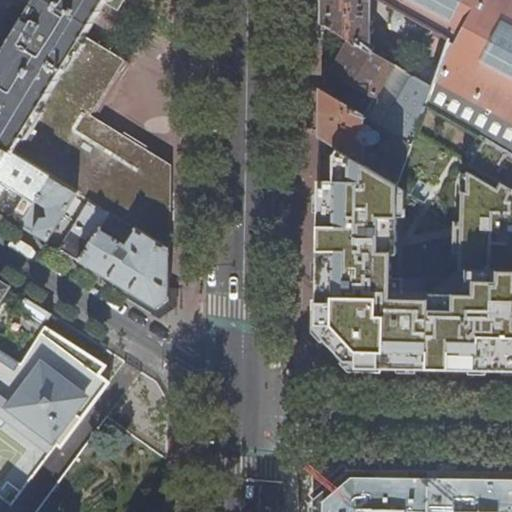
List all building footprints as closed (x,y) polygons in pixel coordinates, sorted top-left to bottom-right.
[(172,169),(95,122),(87,117),(124,59),(87,36),(107,3),(119,11),(125,0),(38,0),(34,8),(0,62),(0,144),(8,149),(52,176),(78,192),(91,200),(115,215),(125,221),(171,249),(172,169)] [(373,51),(374,0),(323,0),(323,23),(352,39),(373,51)] [(511,0),(385,0),(399,7),(452,37),(435,84),(428,105),(481,136),(498,146),(511,153),(511,0)] [(389,38),(388,59),(435,84),(452,37),(399,7),(395,14),(396,27),(404,31),(401,35),(410,40),(412,36),(440,52),(434,62),(389,38)] [(363,87),(354,106),(367,114),(395,131),(414,142),(428,105),(435,84),(388,59),(373,51),(352,39),(333,71),(363,87)] [(87,117),(95,122),(131,64),(124,59),(87,117)] [(206,77),(207,60),(199,59),(198,77),(206,77)] [(367,124),(367,114),(354,106),(322,88),(322,95),(322,126),(322,137),(365,164),(366,144),(373,148),(375,148),(377,147),(378,146),(380,142),(380,139),(379,138),(370,132),(371,126),(367,124)] [(312,126),(322,126),(322,95),(312,95),(312,126)] [(395,131),(380,173),(399,185),(414,142),(395,131)] [(0,162),(8,149),(0,144),(0,162)] [(17,220),(24,224),(52,176),(8,149),(0,162),(0,180),(25,197),(16,214),(17,220)] [(78,192),(52,176),(24,224),(23,225),(48,241),(78,192)] [(107,226),(115,215),(91,200),(61,249),(158,308),(170,300),(171,249),(125,221),(122,226),(135,234),(128,245),(106,231),(108,227),(107,226)] [(0,302),(10,287),(0,281),(0,302)] [(0,511),(0,496),(13,507),(112,373),(45,325),(22,363),(0,348),(0,511)] [(511,511),(511,471),(350,469),(317,497),(316,511),(511,511)]
